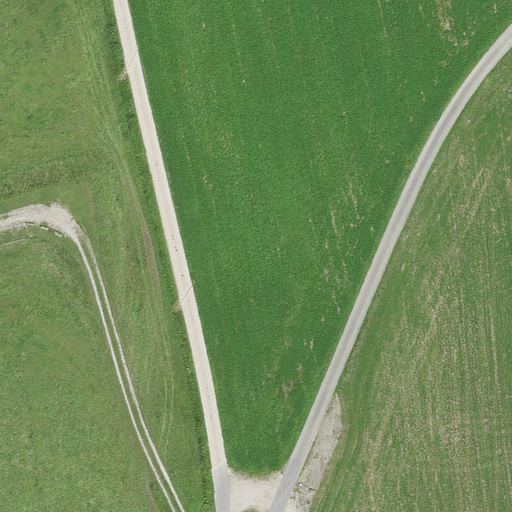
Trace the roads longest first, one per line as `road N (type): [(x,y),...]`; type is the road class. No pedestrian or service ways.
road 1 (track): [(282,511),(400,214),(465,90),(511,35)]
road 2 (track): [(120,0),(217,475)]
road 3 (track): [(0,220),(44,213),(74,230),(135,412),(180,511)]
